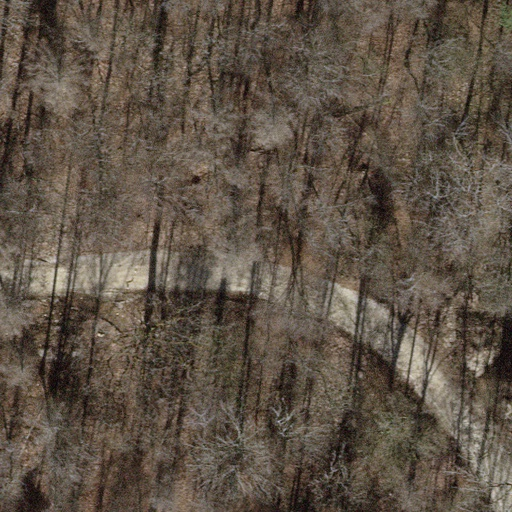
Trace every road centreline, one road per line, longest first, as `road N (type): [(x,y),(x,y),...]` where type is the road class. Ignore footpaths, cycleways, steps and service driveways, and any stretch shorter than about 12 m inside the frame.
road 1 (track): [(505,511),(449,394),(330,303),(218,275),(64,277),(0,293)]
road 2 (track): [(330,303),(511,308)]
